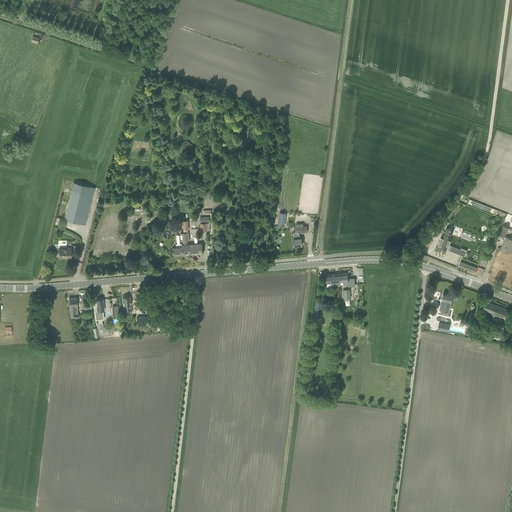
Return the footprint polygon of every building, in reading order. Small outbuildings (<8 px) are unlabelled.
[(64,219),(85,225),(95,187),(73,182),(64,219)] [(469,199),(467,204),(493,213),(495,209),(469,199)] [(286,218),(279,217),(278,225),(285,226),(286,218)] [(508,226),(503,224),(499,234),(504,237),(508,226)] [(307,232),(307,226),(294,227),(295,233),(293,233),(294,246),(302,245),(301,238),(300,238),(299,232),(307,232)] [(448,239),(451,234),(444,231),(442,237),(440,237),(437,244),(439,245),(438,247),(444,250),(445,249),(464,256),(466,250),(460,247),(459,249),(448,245),(450,240),(448,239)] [(182,255),(203,253),(202,243),(188,244),(187,240),(190,240),(189,232),(181,233),(181,241),(183,241),(183,245),(182,245),(182,246),(172,247),(173,254),(182,253),(182,255)] [(511,238),(506,236),(501,249),(509,253),(511,245),(511,238)] [(59,249),(58,258),(64,258),(64,257),(71,257),(71,248),(67,248),(67,249),(59,249)] [(460,261),(458,267),(479,274),(481,268),(460,261)] [(340,286),(340,282),(340,273),(326,274),(326,283),(334,282),(334,286),(340,286)] [(343,282),(343,286),(349,285),(348,273),(340,273),(340,282),(343,282)] [(441,308),(440,308),(439,310),(441,310),(440,314),(448,316),(451,302),(453,294),(443,292),(441,300),(443,300),(441,308)] [(130,300),(130,296),(123,297),(123,305),(124,313),(130,312),(130,303),(131,303),(131,300),(130,300)] [(77,297),(69,298),(70,306),(71,318),(78,317),(77,297)] [(489,311),(488,316),(502,321),(502,322),(504,323),(508,315),(504,313),(506,309),(486,300),(482,309),(489,311)] [(146,325),(146,316),(137,317),(137,326),(146,325)]
